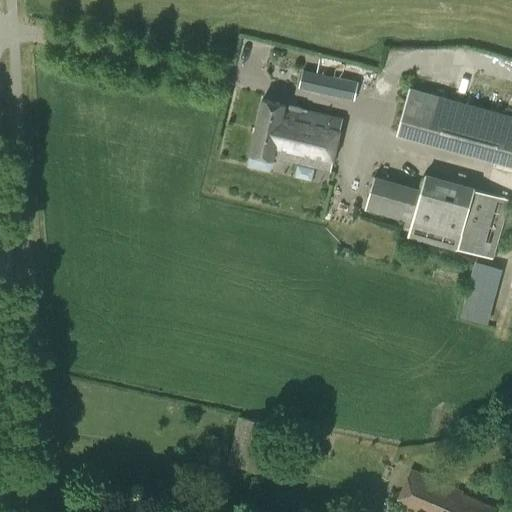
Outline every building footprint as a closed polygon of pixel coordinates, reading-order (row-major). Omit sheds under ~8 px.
[(358,82),(303,70),(299,87),(355,99),(358,82)] [(511,167),(511,166),(511,115),(410,87),(396,135),(511,167)] [(249,154),(273,159),(273,158),(326,170),(338,117),(286,104),(262,99),(249,154)] [(373,176),(364,209),(392,217),(401,184),(373,176)] [(417,198),(411,221),(483,240),(495,196),(462,186),(457,208),(417,198)] [(461,315),(489,324),(503,279),(475,271),(461,315)] [(269,473),(279,426),(238,417),(227,464),(269,473)] [(410,468),(394,505),(409,511),(495,511),(499,504),(410,468)]
